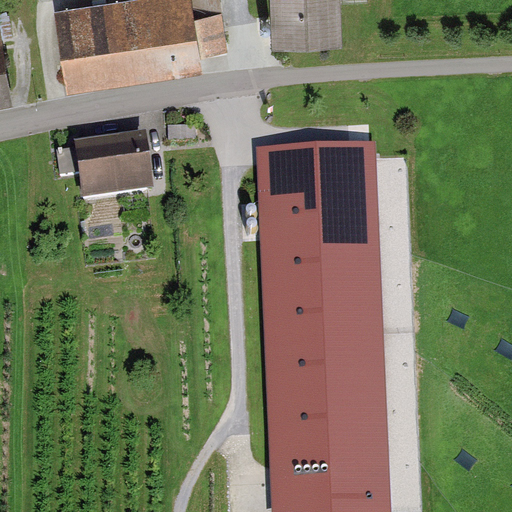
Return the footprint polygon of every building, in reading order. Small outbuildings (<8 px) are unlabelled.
[(197,55),(228,47),(216,0),(114,0),(54,10),(69,94),(199,70),(197,55)] [(342,44),(340,0),(271,0),(274,47),(342,44)] [(0,106),(13,105),(0,15),(0,106)] [(152,195),(143,138),(73,149),(82,206),(152,195)] [(370,160),(312,162),(264,164),(267,244),(277,485),(383,481),(370,160)]
